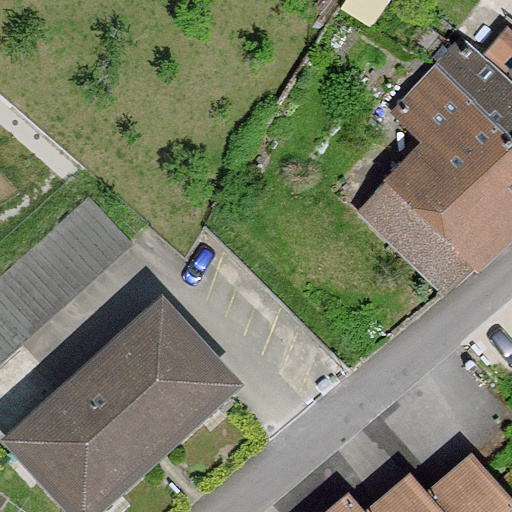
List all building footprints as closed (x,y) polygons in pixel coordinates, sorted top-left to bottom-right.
[(463,45),(511,94),(511,36),(510,35),(495,52),(485,43),(476,53),(465,43),(463,45)] [(511,94),(463,45),(437,74),(511,149),(511,94)] [(449,291),(511,235),(511,149),(437,74),(396,118),(428,148),(366,208),(449,291)] [(0,277),(0,362),(130,244),(89,198),(0,277)] [(77,389),(15,445),(75,511),(91,511),(229,389),(161,314),(99,369),(95,365),(73,385),(77,389)] [(435,511),(511,511),(511,507),(474,463),(429,502),(413,483),(412,484),(435,511)] [(359,511),(351,503),(350,503),(357,511),(435,511),(412,484),(378,511),(359,511)] [(357,511),(350,503),(340,511),(357,511)]
